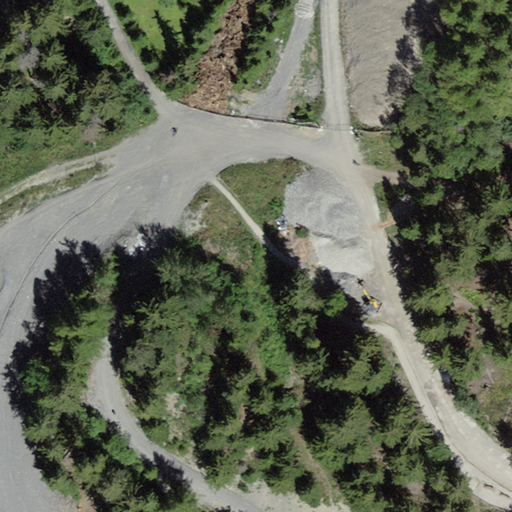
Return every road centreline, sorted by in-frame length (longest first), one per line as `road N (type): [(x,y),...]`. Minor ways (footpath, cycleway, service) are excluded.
road 1 (track): [(254,0),(195,132),(68,222),(11,317),(2,418),(9,490),(24,511)]
road 2 (track): [(238,511),(132,435),(97,371),(195,132)]
road 3 (track): [(401,335),(350,168),(264,137),(195,132)]
road 4 (track): [(195,132),(172,120),(99,0)]
road 5 (track): [(476,457),(432,408),(401,335)]
